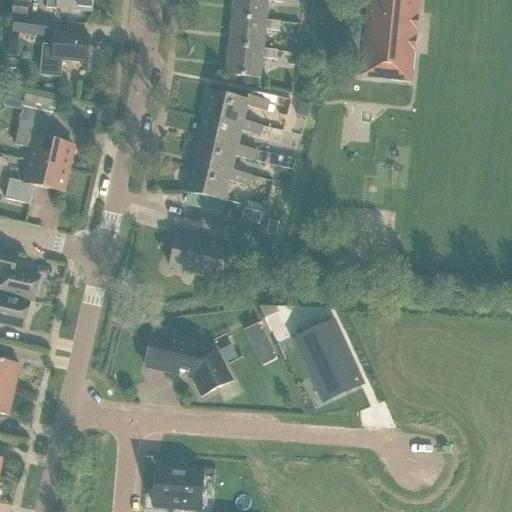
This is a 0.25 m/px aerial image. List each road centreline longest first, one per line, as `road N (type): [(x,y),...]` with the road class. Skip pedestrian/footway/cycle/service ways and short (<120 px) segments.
road 1 (residential): [(132,421),(379,439),(412,460)]
road 2 (tertiary): [(102,256),(154,0)]
road 3 (tertiary): [(67,413),(102,256)]
